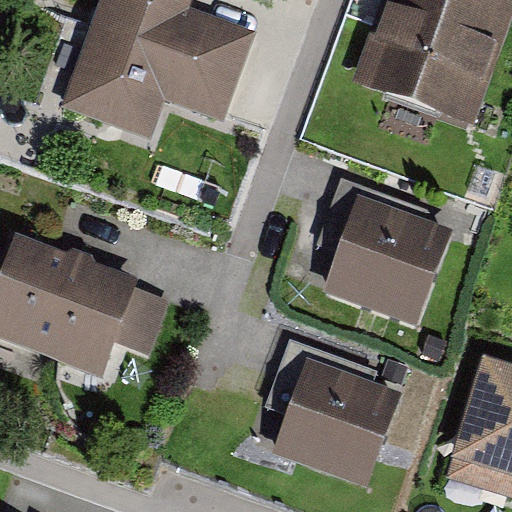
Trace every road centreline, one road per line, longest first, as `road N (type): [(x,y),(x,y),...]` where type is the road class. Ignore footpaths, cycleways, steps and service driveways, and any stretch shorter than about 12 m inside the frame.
road 1 (residential): [(210,340),(335,0)]
road 2 (residential): [(156,511),(0,455)]
